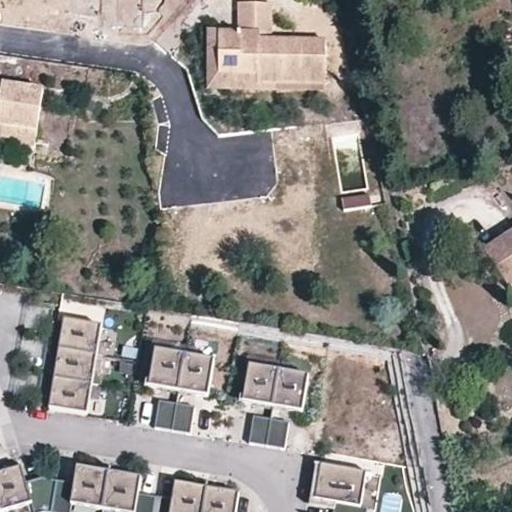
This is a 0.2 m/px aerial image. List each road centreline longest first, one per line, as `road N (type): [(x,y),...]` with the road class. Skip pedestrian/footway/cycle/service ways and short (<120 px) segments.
road 1 (residential): [(0,420),(240,465),(268,479),(284,511)]
road 2 (residential): [(441,511),(411,365)]
